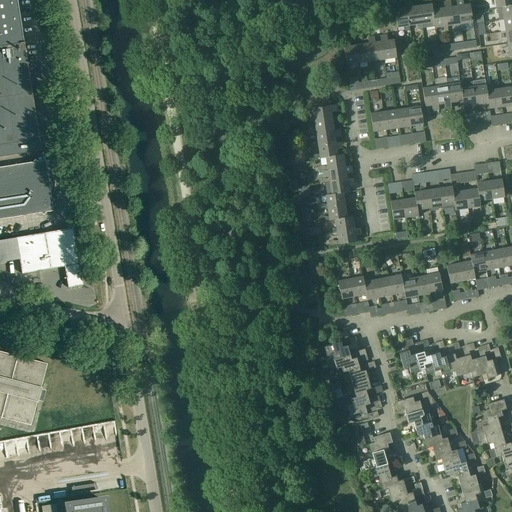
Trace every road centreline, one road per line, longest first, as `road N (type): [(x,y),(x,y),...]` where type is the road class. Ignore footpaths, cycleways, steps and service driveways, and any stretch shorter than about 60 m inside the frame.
road 1 (unclassified): [(71,0),(127,323)]
road 2 (residential): [(450,511),(400,446),(363,324)]
road 3 (residential): [(127,323),(158,511)]
road 4 (residential): [(363,160),(408,153),(436,164),(511,139)]
road 5 (unclassified): [(127,323),(58,311),(0,289)]
